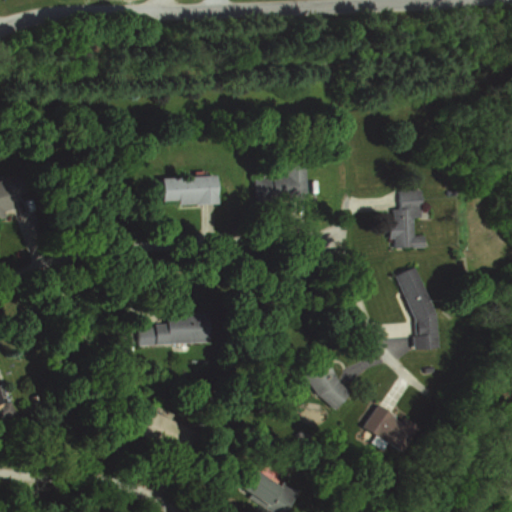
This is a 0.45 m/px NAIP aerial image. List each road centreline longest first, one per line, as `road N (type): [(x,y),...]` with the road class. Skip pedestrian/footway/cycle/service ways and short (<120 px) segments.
road 1 (residential): [(0,29),(53,9),(436,0)]
road 2 (residential): [(0,291),(232,235),(346,225)]
road 3 (residential): [(406,378),(369,333),(353,291),(343,250),(349,201)]
road 4 (residential): [(183,511),(87,472),(0,472)]
